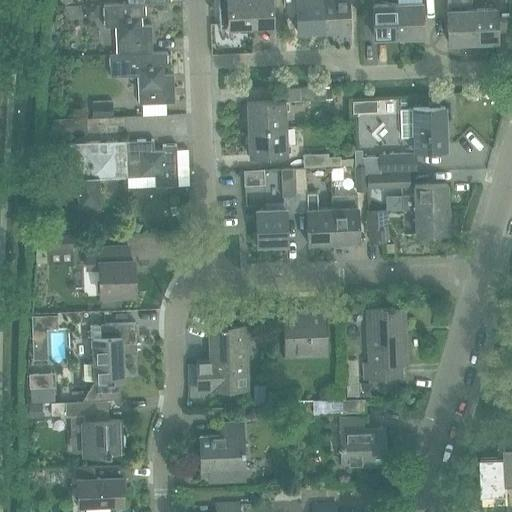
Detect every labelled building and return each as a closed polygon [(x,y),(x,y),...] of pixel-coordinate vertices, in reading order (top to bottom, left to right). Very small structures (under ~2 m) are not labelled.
[(249,26),(247,0),(227,0),(229,27),(249,26)] [(271,0),(247,0),(249,26),(272,25),(271,0)] [(323,31),(321,0),(295,0),(297,32),(323,31)] [(348,0),(321,0),(323,31),(349,30),(348,0)] [(446,0),(449,44),(473,43),(472,10),(471,0),(446,0)] [(115,28),(117,55),(153,53),(151,25),(141,26),(141,17),(145,17),(145,4),(134,4),(134,5),(128,5),(102,7),(103,29),(115,28)] [(422,4),(397,5),(398,38),(423,37),(422,4)] [(398,38),(397,5),(373,6),(374,38),(398,38)] [(496,9),(472,10),(473,43),(497,42),(496,9)] [(153,53),(117,55),(109,55),(110,78),(137,77),(138,104),(175,103),(173,74),(163,75),(163,66),(167,66),(167,52),(153,53)] [(325,87),(300,88),(301,100),(325,99),(325,87)] [(92,102),(93,118),(113,117),(112,101),(92,102)] [(246,102),(247,130),(286,128),(285,101),(246,102)] [(412,108),(413,136),(408,138),(409,148),(414,149),(414,150),(446,149),(444,107),(412,108)] [(53,121),(54,136),(85,135),(85,120),(53,121)] [(286,128),(247,130),(249,156),(287,155),(286,128)] [(145,140),(125,141),(126,178),(155,176),(155,187),(178,186),(176,144),(162,145),(162,149),(154,150),(154,140),(151,140),(151,142),(146,143),(145,140)] [(126,178),(125,141),(106,142),(106,144),(100,145),(100,142),(68,144),(70,179),(77,179),(78,207),(101,206),(99,179),(126,178)] [(303,169),(306,168),(328,168),(328,166),(347,166),(347,159),(341,159),(341,157),(328,157),(328,155),(302,156),(303,169)] [(416,155),(382,156),(381,157),(381,160),(368,161),(366,164),(366,167),(367,171),(417,169),(416,155)] [(366,167),(355,168),(356,191),(367,191),(367,171),(366,167)] [(306,168),(303,169),(294,169),(295,191),(307,191),(306,168)] [(295,191),(294,169),(281,169),(282,197),(295,196),(295,191)] [(369,173),(369,186),(410,185),(409,172),(369,173)] [(414,185),(415,211),(448,210),(447,185),(414,185)] [(333,243),(331,208),(318,208),(317,192),(306,193),(308,244),(333,243)] [(357,207),(331,208),(333,243),(359,241),(357,207)] [(286,209),(284,209),(256,210),(257,244),(287,243),(286,209)] [(448,210),(415,211),(415,234),(448,233),(448,210)] [(368,212),(368,221),(369,241),(386,240),(385,211),(368,212)] [(51,235),(51,248),(73,248),(73,235),(51,235)] [(101,295),(101,305),(120,305),(120,294),(121,294),(121,297),(127,297),(127,294),(134,294),(134,261),(130,261),(129,247),(87,247),(88,268),(100,268),(101,295)] [(365,377),(381,378),(401,377),(400,363),(405,363),(403,308),(367,309),(368,329),(368,362),(365,362),(365,377)] [(284,315),(284,335),(284,356),(324,356),(324,330),(324,310),(306,311),(306,315),(284,315)] [(59,314),(33,315),(34,359),(48,358),(47,329),(59,328),(59,314)] [(136,323),(116,323),(102,324),(102,339),(95,339),(95,363),(83,364),(84,380),(123,379),(122,343),(136,343),(136,323)] [(247,388),(245,347),(245,327),(210,328),(211,337),(210,337),(210,360),(197,360),(198,389),(247,388)] [(49,376),(50,388),(65,387),(64,374),(49,376)] [(74,453),(85,452),(85,453),(123,452),(122,419),(109,420),(108,400),(66,401),(67,417),(83,416),(84,435),(74,435),(70,439),(70,449),(74,453)] [(363,417),(339,418),(341,464),(385,462),(383,428),(363,429),(363,417)] [(220,436),(200,437),(201,471),(213,471),(214,481),(245,479),(243,423),(219,425),(220,436)] [(507,485),(505,448),(498,449),(498,458),(481,459),(483,496),(508,495),(508,485),(507,485)] [(120,478),(125,477),(124,464),(76,466),(78,504),(86,504),(86,511),(110,511),(110,503),(123,502),(123,501),(121,501),(120,478)]
